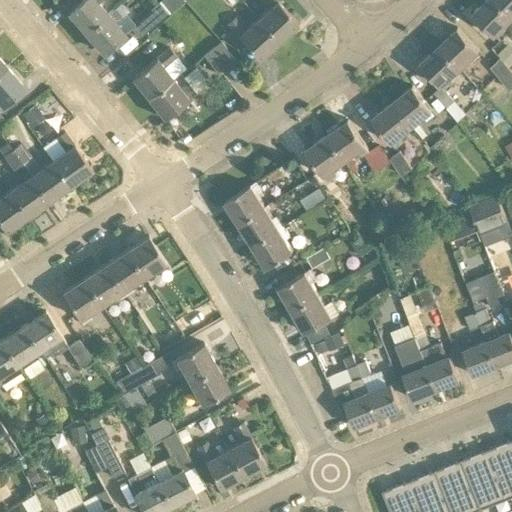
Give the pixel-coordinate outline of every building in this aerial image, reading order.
[(83,0),(69,13),(86,32),(107,15),(98,4),(102,0),(83,0)] [(159,0),(159,1),(169,12),(184,0),(159,0)] [(262,0),(270,8),(258,19),(279,42),(298,24),(276,0),(262,0)] [(511,19),(511,16),(495,0),(485,0),(472,14),(495,37),(511,19)] [(511,0),(495,0),(511,16),(511,0)] [(169,12),(159,1),(149,9),(151,11),(130,29),(138,38),(167,13),(168,13),(169,12)] [(107,15),(86,32),(103,53),(124,35),(107,15)] [(279,42),(258,19),(247,29),(236,16),(228,24),(260,59),(279,42)] [(458,28),(439,46),(459,68),(479,51),(458,28)] [(218,76),(235,61),(219,41),(202,55),(218,76)] [(497,55),(501,59),(508,66),(511,62),(511,48),(508,45),(497,55)] [(459,68),(439,46),(419,63),(440,86),(459,68)] [(132,78),(148,98),(172,79),(162,67),(175,56),(169,48),(132,78)] [(509,90),(511,86),(511,71),(501,59),(491,70),(509,90)] [(6,67),(0,71),(0,119),(2,118),(0,115),(0,105),(1,104),(2,105),(24,87),(6,67)] [(172,79),(148,98),(164,119),(196,94),(195,92),(208,82),(196,67),(183,77),(179,73),(172,79)] [(413,85),(392,102),(411,126),(416,132),(422,128),(417,121),(432,110),(413,85)] [(454,101),(440,86),(433,93),(437,98),(444,106),(446,108),(454,101)] [(444,106),(437,98),(431,104),(438,112),(444,106)] [(411,126),(392,102),(372,118),(391,142),(411,126)] [(30,128),(43,119),(34,105),(21,114),(30,128)] [(348,120),(327,134),(345,160),(366,146),(348,120)] [(43,147),(52,160),(71,186),(92,170),(64,132),(55,138),(43,147)] [(345,160),(327,134),(305,149),(323,175),(345,160)] [(21,182),(9,191),(27,216),(49,201),(31,175),(21,163),(12,149),(7,143),(0,148),(0,152),(3,156),(21,182)] [(12,149),(21,163),(30,157),(20,143),(12,149)] [(401,175),(412,167),(399,151),(389,159),(401,175)] [(71,186),(52,160),(31,175),(49,201),(71,186)] [(225,201),(238,223),(265,206),(251,185),(225,201)] [(27,216),(9,191),(0,197),(0,223),(6,232),(27,216)] [(497,196),(469,207),(478,232),(506,221),(497,196)] [(238,223),(252,245),(279,228),(265,206),(238,223)] [(279,228),(252,245),(266,267),(293,250),(279,228)] [(148,236),(127,250),(144,276),(165,262),(148,236)] [(127,250),(105,264),(122,290),(144,276),(127,250)] [(105,264),(84,278),(101,304),(122,290),(105,264)] [(279,287),(292,310),(319,294),(306,271),(279,287)] [(490,308),(506,301),(494,271),(478,278),(486,297),(490,308)] [(101,304),(84,278),(62,292),(79,319),(101,304)] [(473,302),(486,297),(478,278),(465,283),(473,302)] [(430,285),(417,290),(425,311),(438,306),(430,285)] [(319,294),(292,310),(305,332),(332,316),(319,294)] [(399,298),(406,316),(407,316),(416,337),(436,389),(460,380),(451,359),(447,361),(440,342),(433,345),(430,346),(427,338),(409,294),(399,298)] [(370,308),(374,319),(383,315),(379,304),(370,308)] [(490,321),(485,308),(476,312),(481,327),(488,345),(496,365),(511,359),(511,336),(511,335),(500,340),(493,320),(490,321)] [(45,311),(23,325),(38,350),(38,349),(43,356),(65,342),(60,335),(61,335),(45,311)] [(476,312),(465,316),(470,331),(481,327),(476,312)] [(436,389),(416,337),(414,338),(408,324),(390,331),(396,345),(394,346),(407,376),(404,377),(413,399),(436,389)] [(23,325),(1,339),(16,364),(17,363),(38,350),(23,325)] [(343,345),(339,332),(324,338),(325,341),(329,350),(343,345)] [(16,364),(1,339),(0,340),(0,383),(21,370),(17,363),(16,364)] [(79,339),(66,347),(81,369),(90,363),(93,360),(79,339)] [(317,355),(329,350),(325,341),(313,345),(317,355)] [(176,358),(189,381),(216,365),(203,343),(176,358)] [(496,365),(488,345),(479,348),(464,354),(473,375),(496,365)] [(114,383),(122,394),(124,397),(131,409),(134,412),(146,405),(135,387),(159,373),(176,357),(171,350),(152,361),(141,367),(130,373),(114,383)] [(362,378),(356,365),(351,355),(342,359),(346,369),(352,381),(348,383),(354,399),(344,402),(354,427),(377,417),(368,393),(362,378)] [(124,363),(130,373),(141,367),(134,356),(124,363)] [(99,369),(93,360),(90,363),(95,371),(99,369)] [(365,361),(356,365),(362,378),(371,374),(365,361)] [(216,365),(189,381),(202,403),(229,388),(216,365)] [(391,383),(368,393),(377,417),(401,408),(391,383)] [(124,397),(122,394),(114,400),(123,414),(131,409),(124,397)] [(54,423),(46,412),(35,419),(43,431),(54,423)] [(174,431),(166,416),(143,429),(151,444),(174,431)] [(89,422),(94,431),(102,427),(97,417),(89,422)] [(241,442),(227,449),(242,477),(265,464),(243,422),(233,427),(241,442)] [(85,442),(82,426),(70,428),(72,443),(85,442)] [(96,445),(108,439),(110,438),(103,426),(90,433),(96,445)] [(190,440),(184,429),(176,433),(182,444),(190,440)] [(170,456),(151,466),(171,506),(194,494),(183,472),(193,466),(175,432),(161,439),(170,456)] [(108,439),(96,445),(107,467),(113,478),(124,472),(108,439)] [(497,446),(487,450),(507,499),(511,497),(511,439),(507,442),(506,442),(497,445),(497,446)] [(242,477),(227,449),(214,456),(206,442),(196,447),(219,489),(242,477)] [(96,445),(85,451),(96,473),(107,467),(96,445)] [(471,456),(461,460),(481,510),(507,499),(487,450),(481,452),(480,452),(471,456)] [(445,467),(435,470),(451,511),(474,511),(481,510),(461,460),(455,463),(454,462),(445,466),(445,467)] [(158,511),(171,506),(151,466),(136,474),(127,479),(143,511),(158,511)] [(40,480),(33,467),(25,472),(32,485),(40,480)] [(419,476),(419,477),(408,481),(420,511),(451,511),(435,470),(428,473),(419,476)] [(393,487),(382,492),(389,511),(420,511),(408,481),(402,483),(392,487),(393,487)] [(0,500),(10,494),(4,485),(0,487),(0,500)] [(32,492),(32,494),(39,504),(42,511),(85,511),(80,502),(62,511),(57,511),(56,509),(57,508),(45,485),(32,492)] [(61,509),(82,500),(77,487),(56,495),(61,509)] [(95,495),(80,502),(85,511),(117,511),(106,490),(95,496),(95,495)] [(26,511),(39,504),(32,494),(7,510),(8,511),(26,511)]
